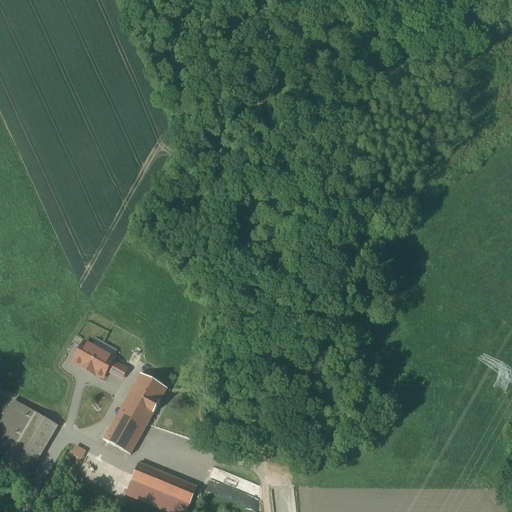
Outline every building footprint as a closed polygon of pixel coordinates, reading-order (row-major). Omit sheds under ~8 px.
[(113,360),(84,344),(74,362),(81,366),(80,368),(94,376),(95,374),(103,379),(107,371),(121,380),(126,371),(111,362),(113,360)] [(170,394),(137,376),(100,442),(132,460),(170,394)] [(56,428),(12,404),(0,428),(0,468),(29,482),(56,428)] [(72,446),(68,457),(80,461),(84,450),(72,446)] [(198,490),(139,465),(128,484),(187,510),(198,490)] [(203,494),(257,511),(261,499),(207,482),(203,494)]
